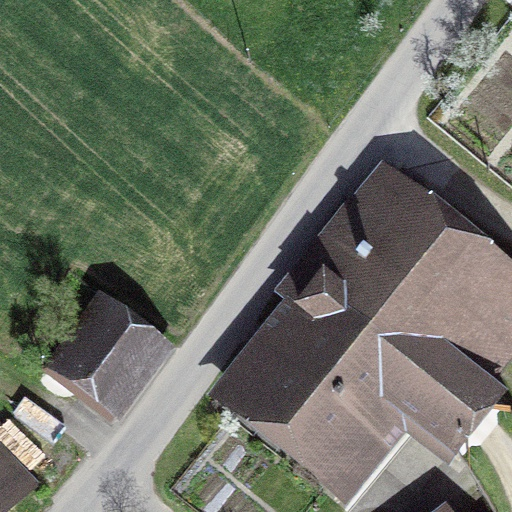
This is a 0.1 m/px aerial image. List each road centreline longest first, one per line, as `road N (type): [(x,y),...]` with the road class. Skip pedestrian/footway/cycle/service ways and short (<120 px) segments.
road 1 (unclassified): [(81,511),(147,436),(462,0)]
road 2 (track): [(368,130),(511,226)]
